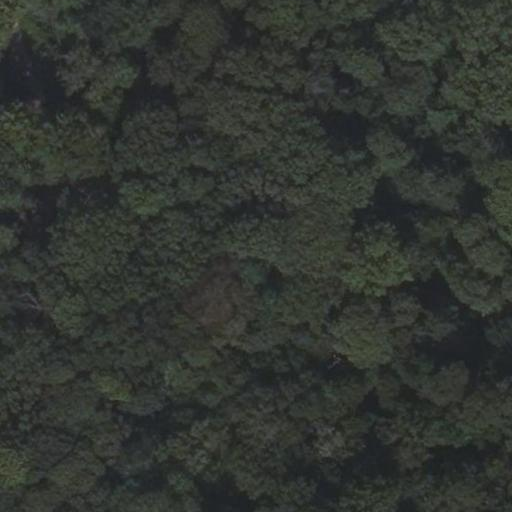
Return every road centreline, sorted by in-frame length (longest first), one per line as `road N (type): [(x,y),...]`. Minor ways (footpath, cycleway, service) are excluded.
road 1 (track): [(69,195),(511,318)]
road 2 (track): [(69,195),(0,0)]
